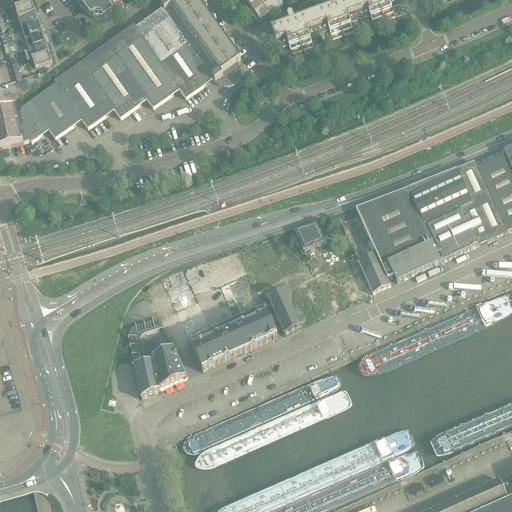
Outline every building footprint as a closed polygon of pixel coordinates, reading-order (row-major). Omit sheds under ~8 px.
[(78,0),(91,18),(96,15),(101,15),(104,20),(123,7),(117,0),(78,0)] [(137,0),(118,0),(125,9),(137,0)] [(162,10),(213,81),(215,83),(218,85),(221,87),(224,88),(228,88),(231,87),(234,85),(237,83),(238,80),(239,77),(239,74),(239,70),(237,67),(235,65),(241,61),(196,0),(176,0),(174,2),(173,0),(171,0),(160,8),(162,10)] [(245,0),(261,23),(281,8),(275,0),(245,0)] [(325,12),(295,23),(293,19),(293,18),(292,18),(291,17),(290,17),(289,18),(288,19),(288,20),(288,21),(283,23),(285,27),(268,33),(267,33),(272,41),(274,40),(278,49),(282,61),(405,16),(401,4),(399,0),(358,0),(335,8),(334,4),(333,3),(332,3),(331,3),(330,3),(329,3),(329,4),(329,5),(328,5),(328,6),(329,6),(324,8),(325,12)] [(18,20),(35,14),(32,4),(15,9),(18,20)] [(213,81),(162,10),(136,29),(134,27),(54,84),(56,87),(21,112),(22,114),(17,115),(24,145),(30,144),(32,146),(42,138),(43,138),(43,137),(43,136),(42,135),(40,132),(46,128),(56,142),(75,128),(75,127),(75,126),(75,125),(73,122),(79,118),(88,132),(107,118),(108,117),(108,116),(105,112),(111,108),(121,121),(140,108),(140,107),(140,106),(138,102),(143,98),(153,111),(173,97),(173,96),(173,95),(171,92),(176,87),(186,101),(205,87),(206,87),(206,86),(205,85),(203,82),(209,77),(212,82),(213,81)] [(39,24),(37,18),(35,14),(18,20),(22,30),(39,24)] [(22,30),(25,40),(43,35),(39,24),(22,30)] [(46,45),(43,35),(25,40),(21,42),(24,52),(46,45)] [(48,51),(46,45),(24,52),(27,62),(49,55),(48,51)] [(52,66),(49,55),(27,62),(31,73),(52,66)] [(16,66),(12,67),(16,82),(21,80),(17,65),(16,66)] [(15,109),(0,112),(0,150),(24,145),(17,115),(15,109)] [(511,148),(503,152),(511,171),(511,148)] [(362,208),(356,211),(374,251),(376,256),(388,281),(394,278),(397,285),(417,276),(441,265),(506,235),(511,232),(511,171),(503,152),(475,165),(456,172),(408,191),(383,201),(362,208)] [(316,225),(295,233),(304,254),(324,245),(316,225)] [(376,256),(358,264),(373,296),(391,288),(388,281),(376,256)] [(286,292),(268,300),(284,336),(302,328),(286,292)] [(243,319),(189,344),(203,374),(209,371),(214,369),(225,364),(236,359),(245,355),(256,350),(267,345),(267,344),(271,343),(276,340),(276,341),(278,340),(277,339),(263,307),(243,316),(242,316),(243,319)] [(173,387),(187,381),(173,351),(153,360),(154,363),(160,393),(173,387)] [(154,363),(134,368),(141,401),(150,397),(160,393),(154,363)] [(499,482),(432,511),(511,511),(511,499),(508,501),(499,482)]
